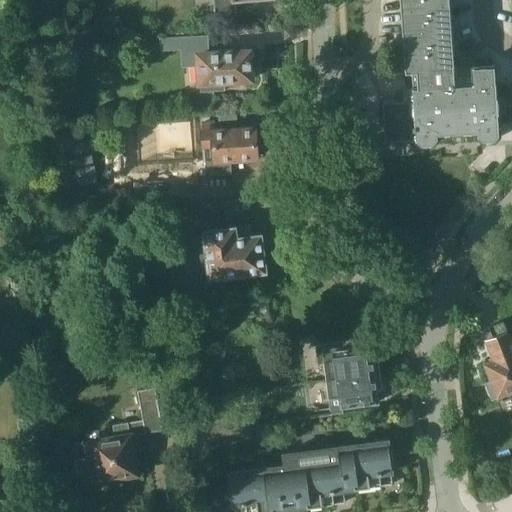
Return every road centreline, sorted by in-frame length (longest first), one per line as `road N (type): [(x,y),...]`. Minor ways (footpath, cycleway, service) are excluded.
road 1 (residential): [(436,316),(402,305),(345,267),(325,224),(318,0)]
road 2 (residential): [(436,316),(430,355),(450,511)]
road 3 (residential): [(511,195),(448,284),(436,316)]
